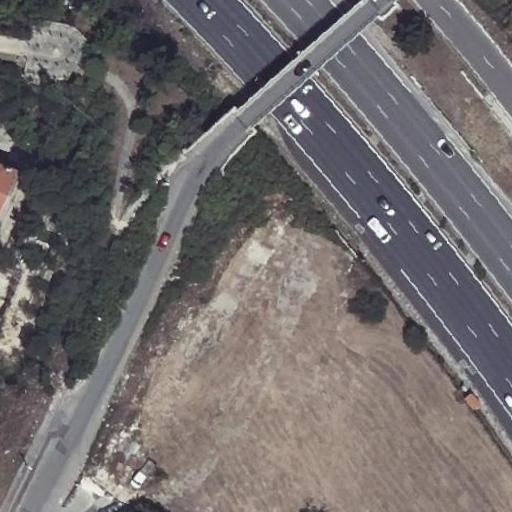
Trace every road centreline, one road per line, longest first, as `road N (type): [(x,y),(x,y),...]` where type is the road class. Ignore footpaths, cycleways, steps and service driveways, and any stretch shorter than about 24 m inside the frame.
road 1 (unclassified): [(239,124),(195,172),(24,511)]
road 2 (motorway): [(252,52),(400,222),(511,371)]
road 3 (motorway): [(511,265),(433,158),(290,0)]
road 4 (motorway): [(511,92),(433,0)]
